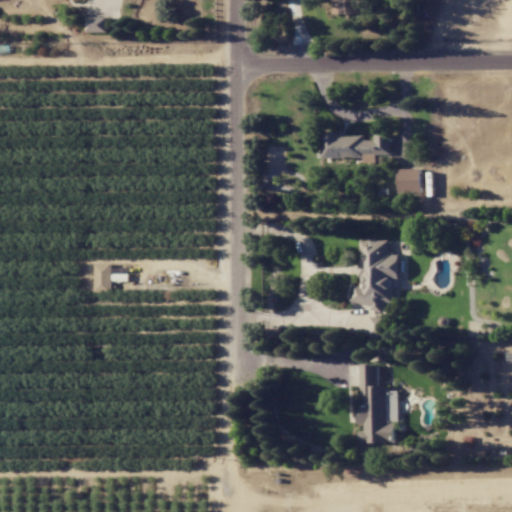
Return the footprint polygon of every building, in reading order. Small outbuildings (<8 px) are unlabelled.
[(332,0),(332,14),(362,14),(362,0),(332,0)] [(86,17),(87,32),(108,32),(108,17),(86,17)] [(322,158),(364,158),(364,162),(377,162),(376,155),(392,155),(392,134),(375,134),(375,140),(364,140),(364,133),(322,134),(322,158)] [(399,193),(422,192),(422,168),(398,169),(399,193)] [(391,240),(361,239),(360,286),(354,285),(354,303),(372,303),(372,311),(384,311),(384,302),(398,302),(399,253),(390,253),(391,240)] [(95,264),(96,292),(113,291),(113,263),(95,264)] [(372,337),(385,336),(385,317),(372,317),(372,337)] [(399,443),(398,391),(389,391),(389,385),(379,385),(379,365),(362,365),(362,408),(358,408),(358,424),(365,424),(365,431),(360,431),(360,443),(399,443)]
